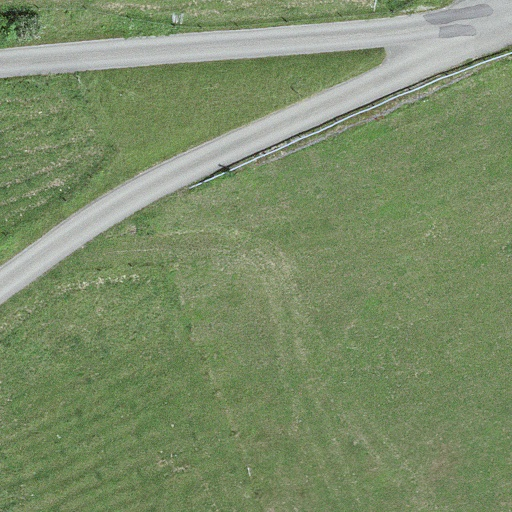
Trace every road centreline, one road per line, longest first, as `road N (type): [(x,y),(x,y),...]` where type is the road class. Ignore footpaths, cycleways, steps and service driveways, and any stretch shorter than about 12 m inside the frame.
road 1 (unclassified): [(511,27),(124,200),(0,287)]
road 2 (unclassified): [(0,62),(511,14)]
